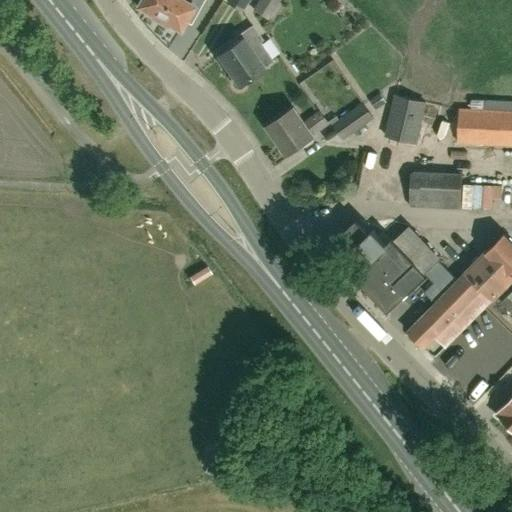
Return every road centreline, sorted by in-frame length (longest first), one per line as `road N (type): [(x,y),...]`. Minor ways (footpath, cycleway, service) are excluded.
road 1 (residential): [(511,469),(322,283),(206,101),(142,48),(101,0)]
road 2 (primary): [(95,58),(154,165),(281,295)]
road 3 (primary): [(281,295),(199,164),(95,58)]
road 4 (primary): [(455,511),(281,295)]
road 5 (residential): [(112,169),(0,45)]
